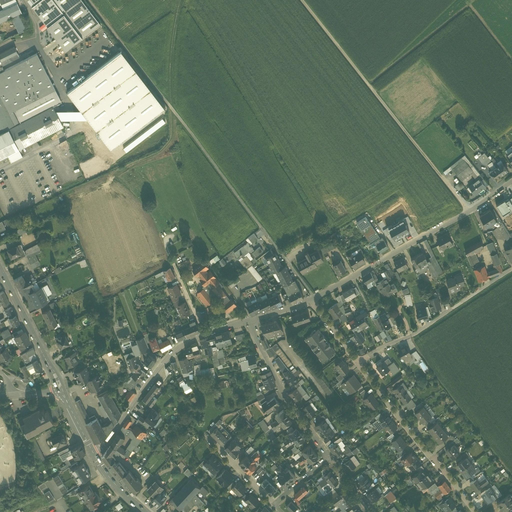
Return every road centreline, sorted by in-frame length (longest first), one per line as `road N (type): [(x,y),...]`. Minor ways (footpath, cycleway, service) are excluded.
road 1 (track): [(302,0),(470,210)]
road 2 (residential): [(314,298),(511,179)]
road 3 (residential): [(357,361),(475,511)]
road 4 (residential): [(511,268),(357,361)]
road 5 (residential): [(92,453),(165,358),(204,334)]
road 6 (track): [(181,0),(169,77),(176,159)]
road 7 (residential): [(245,321),(329,456)]
road 8 (secondary): [(0,269),(62,392)]
